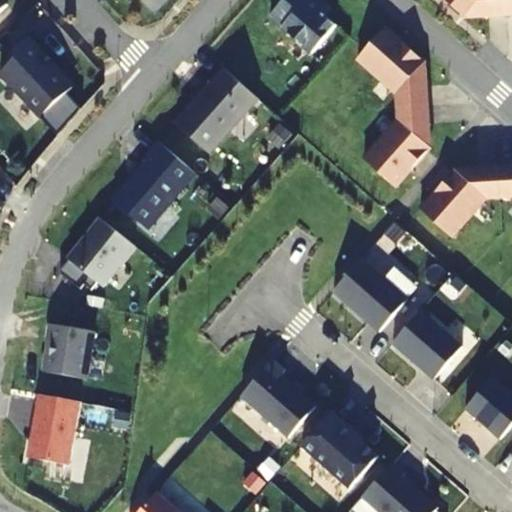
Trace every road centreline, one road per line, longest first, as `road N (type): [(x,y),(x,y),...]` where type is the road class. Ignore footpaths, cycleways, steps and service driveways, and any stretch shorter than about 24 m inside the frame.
road 1 (residential): [(511,509),(261,292)]
road 2 (residential): [(153,75),(42,200),(6,275),(0,322)]
road 3 (residential): [(397,0),(511,100)]
